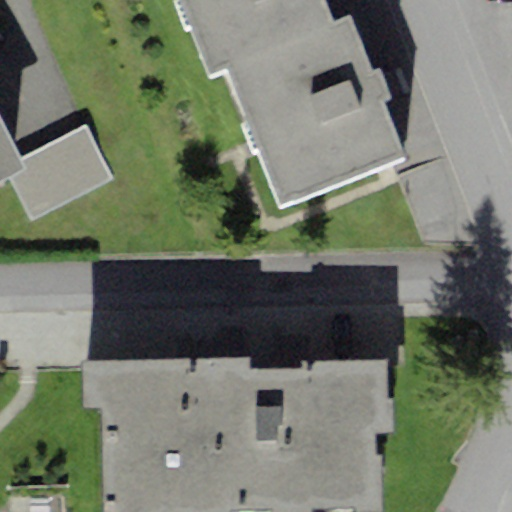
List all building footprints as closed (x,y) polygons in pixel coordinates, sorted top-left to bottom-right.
[(178,0),(209,77),(228,69),(225,62),(333,21),(324,0),(178,0)] [(371,72),(350,15),(333,21),(225,62),(228,69),(280,206),(404,158),(383,101),(391,98),(380,69),(371,72)] [(0,119),(0,185),(10,180),(27,171),(22,161),(0,119)] [(84,127),(22,161),(27,171),(10,180),(34,223),(114,180),(84,127)] [(250,358),(81,363),(83,408),(102,408),(105,511),(229,511),(230,509),(272,508),(271,511),(312,511),(312,508),(354,507),(353,511),(381,511),(380,458),(374,458),(373,434),(394,433),(393,399),(386,399),(385,360),(306,362),(307,369),(250,371),(250,358)]
